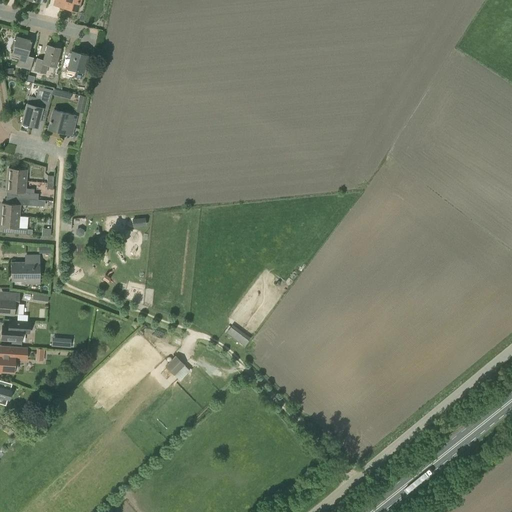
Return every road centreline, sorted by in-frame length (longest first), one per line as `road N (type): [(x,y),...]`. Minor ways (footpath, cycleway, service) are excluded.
road 1 (track): [(61,152),(62,281),(229,355),(357,480)]
road 2 (unclassified): [(318,511),(511,351)]
road 3 (primary): [(370,511),(511,398)]
